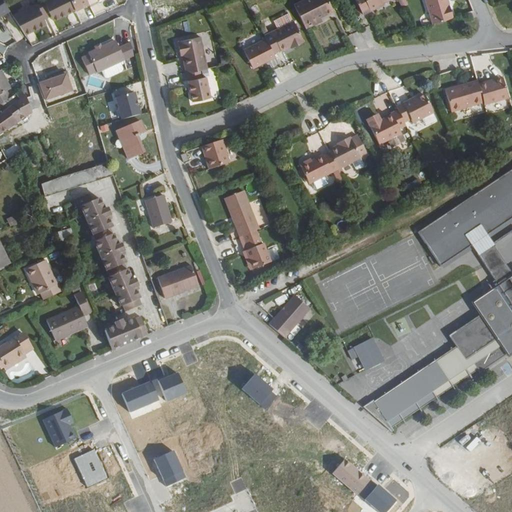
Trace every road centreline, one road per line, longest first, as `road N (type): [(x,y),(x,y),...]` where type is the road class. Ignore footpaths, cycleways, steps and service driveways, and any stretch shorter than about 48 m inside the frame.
road 1 (residential): [(496,41),(340,62),(224,121),(166,137)]
road 2 (residential): [(400,458),(232,314)]
road 3 (residential): [(166,137),(232,314)]
road 4 (residential): [(94,373),(158,511)]
road 5 (residential): [(232,314),(94,373)]
road 6 (residential): [(136,0),(166,137)]
road 7 (residential): [(400,458),(511,384)]
